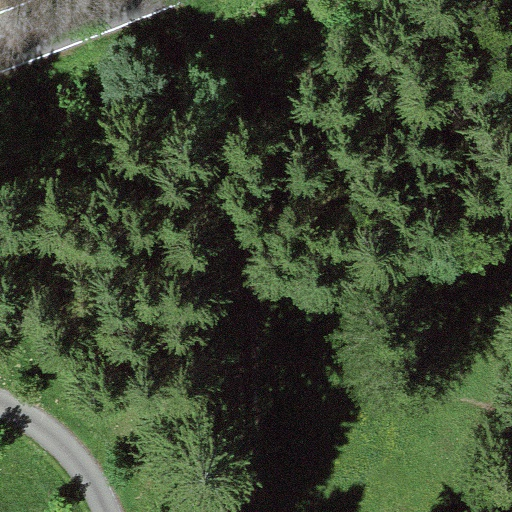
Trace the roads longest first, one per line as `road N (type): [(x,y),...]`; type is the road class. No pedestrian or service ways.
road 1 (track): [(99,511),(78,465),(0,408)]
road 2 (secondary): [(113,0),(0,43)]
